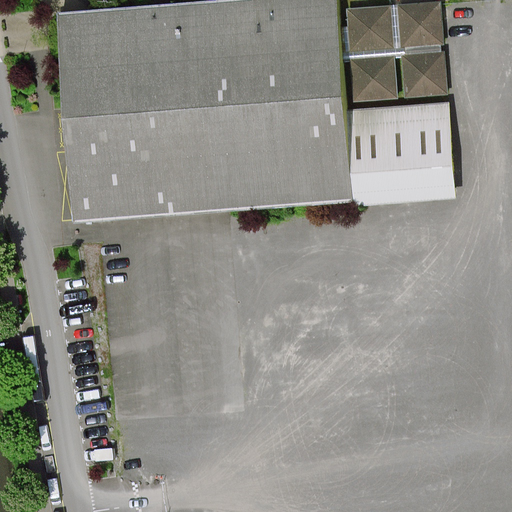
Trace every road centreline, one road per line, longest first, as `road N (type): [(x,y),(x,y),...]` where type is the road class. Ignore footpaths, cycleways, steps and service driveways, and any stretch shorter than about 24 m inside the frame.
road 1 (unknown): [(511,492),(213,503),(414,296),(458,233),(477,180),(477,119),(453,0)]
road 2 (residential): [(0,119),(46,313),(78,511)]
